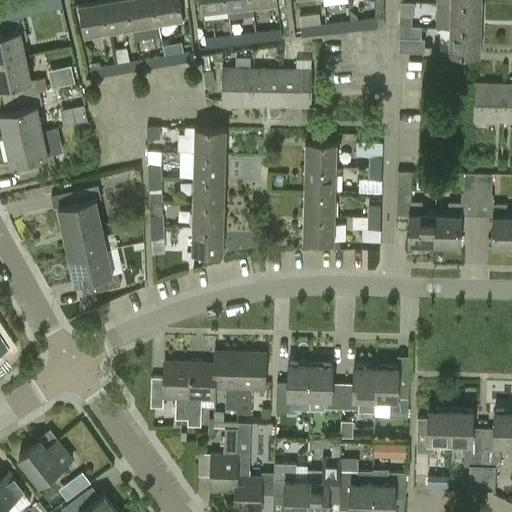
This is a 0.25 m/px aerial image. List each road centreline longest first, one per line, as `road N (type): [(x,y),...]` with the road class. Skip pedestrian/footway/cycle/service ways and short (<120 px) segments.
road 1 (residential): [(76,365),(131,330),(204,301),(264,289),(511,291)]
road 2 (residential): [(174,511),(76,365)]
road 3 (residential): [(76,365),(0,238)]
